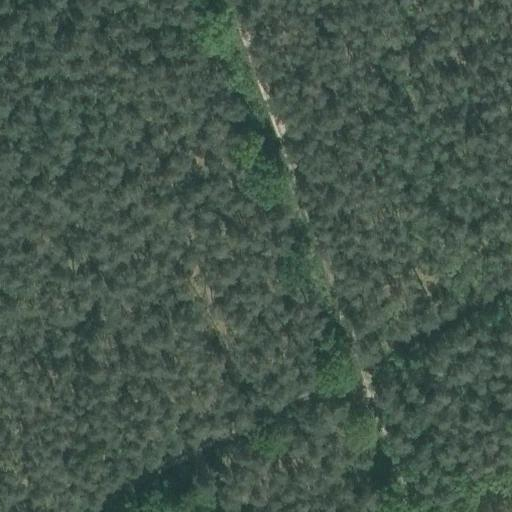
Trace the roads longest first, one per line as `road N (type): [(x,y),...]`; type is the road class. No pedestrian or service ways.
road 1 (track): [(352,369),(224,0)]
road 2 (track): [(90,511),(352,369)]
road 3 (track): [(352,369),(511,282)]
road 4 (track): [(352,369),(405,511)]
